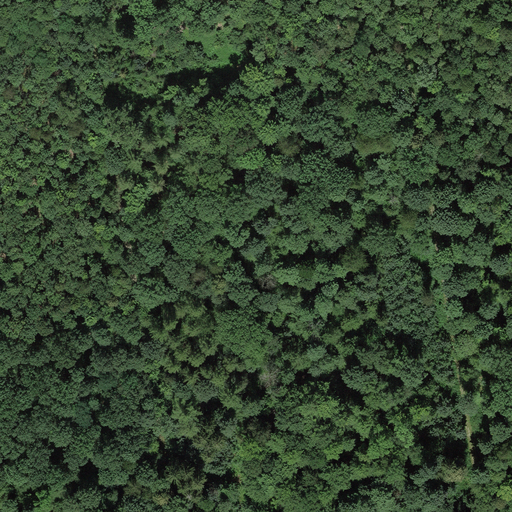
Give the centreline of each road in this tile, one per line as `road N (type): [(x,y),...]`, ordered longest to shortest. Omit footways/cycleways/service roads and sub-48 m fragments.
road 1 (track): [(85,0),(174,511)]
road 2 (track): [(396,0),(483,511)]
